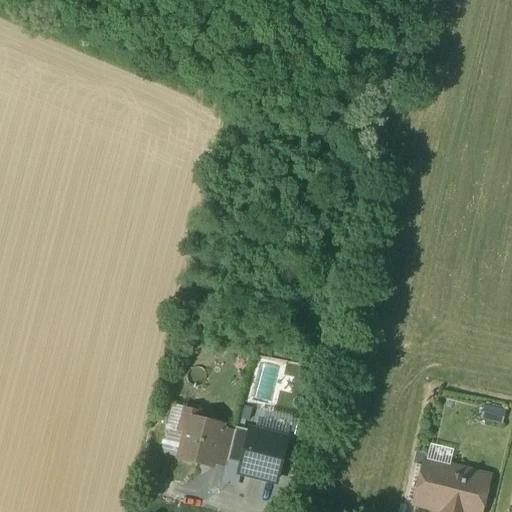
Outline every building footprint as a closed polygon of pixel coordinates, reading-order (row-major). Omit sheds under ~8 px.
[(485,406),(482,420),(501,424),(505,411),(485,406)] [(198,421),(196,428),(188,426),(180,458),(212,466),(213,461),(221,429),(222,427),(198,421)] [(240,465),(248,431),(236,428),(234,432),(227,461),(240,465)] [(240,465),(238,472),(277,482),(288,438),(249,428),(248,431),(240,465)] [(221,429),(213,461),(226,464),(227,461),(234,432),(221,429)] [(416,452),(405,498),(417,501),(425,467),(428,455),(416,452)] [(447,472),(425,467),(417,501),(416,504),(445,511),(444,511),(479,511),(488,477),(448,467),(447,472)]
